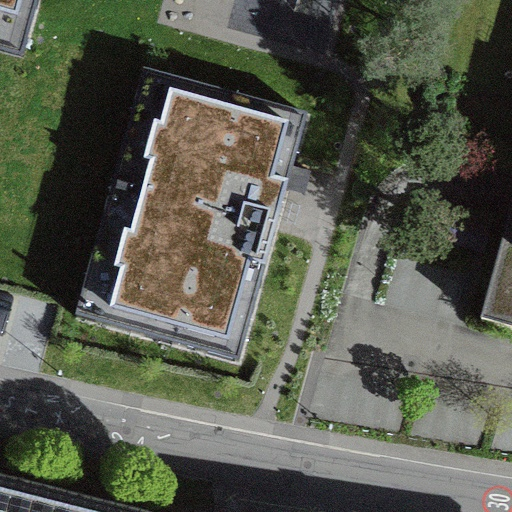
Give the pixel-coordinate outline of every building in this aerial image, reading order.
[(0,0),(0,49),(24,56),(39,0),(0,0)] [(309,115),(144,69),(75,318),(240,363),(287,192),(309,115)] [(511,205),(480,321),(511,329),(511,205)] [(0,511),(0,490),(88,511),(148,511),(0,474),(0,511)] [(88,511),(0,490),(0,511),(88,511)]
